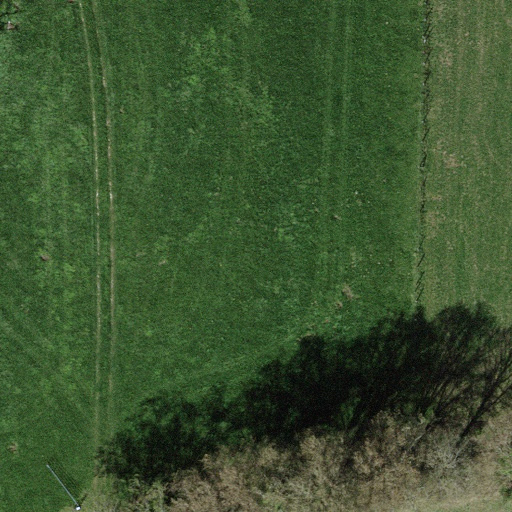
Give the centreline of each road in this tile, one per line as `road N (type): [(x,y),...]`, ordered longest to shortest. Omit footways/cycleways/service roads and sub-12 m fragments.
road 1 (track): [(80,0),(100,209),(110,511)]
road 2 (track): [(511,427),(415,436),(203,477),(127,511)]
